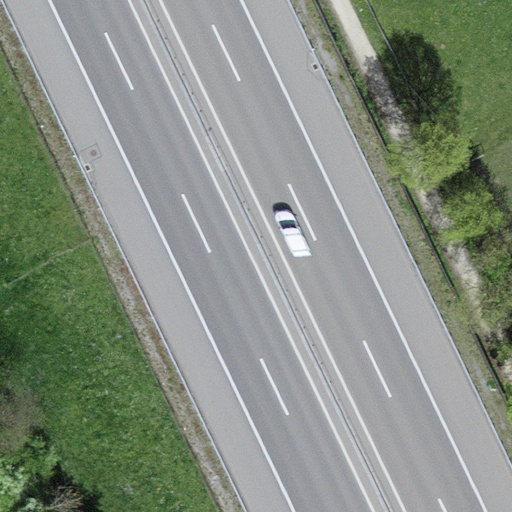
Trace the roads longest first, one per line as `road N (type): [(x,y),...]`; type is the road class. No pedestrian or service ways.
road 1 (motorway): [(89,0),(334,511)]
road 2 (motorway): [(445,511),(201,0)]
road 3 (track): [(337,0),(511,368)]
